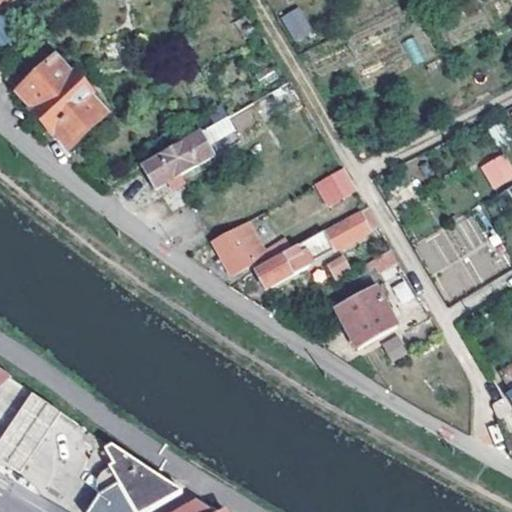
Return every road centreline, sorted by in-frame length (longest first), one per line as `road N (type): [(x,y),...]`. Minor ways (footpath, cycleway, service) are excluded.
road 1 (residential): [(511,466),(303,347),(55,171),(0,120)]
road 2 (track): [(0,177),(173,309),(406,450),(511,503)]
road 3 (track): [(253,0),(489,396),(490,456)]
road 4 (track): [(356,173),(511,94)]
